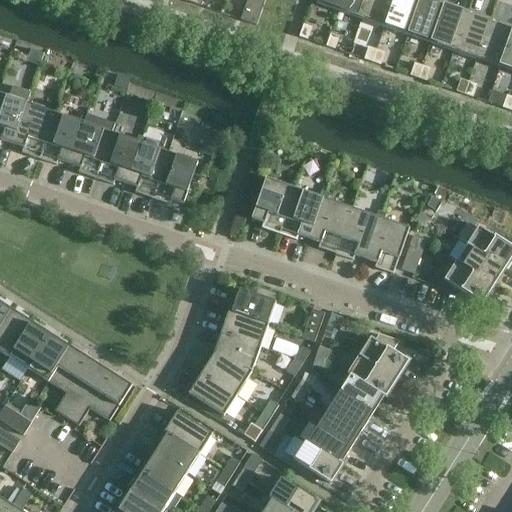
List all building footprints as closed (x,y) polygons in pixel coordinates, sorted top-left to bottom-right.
[(240,21),(256,26),(265,0),(246,0),(247,0),(240,21)] [(338,12),(341,0),(315,0),(315,2),(322,5),(322,6),(325,7),(325,6),(335,10),(335,11),(338,12)] [(341,0),(338,12),(339,11),(345,13),(345,14),(348,15),(348,14),(358,18),(358,19),(361,20),(367,0),(341,0)] [(367,0),(361,20),(362,19),(368,21),(368,22),(371,23),(371,22),(381,26),(381,27),(384,28),(393,0),(367,0)] [(407,36),(419,0),(393,0),(384,28),(385,27),(391,29),(391,30),(394,31),(394,30),(405,34),(404,35),(407,36)] [(419,0),(407,36),(408,35),(414,37),(414,38),(417,39),(417,38),(428,42),(427,43),(430,44),(443,6),(440,5),(430,2),(430,1),(427,0),(426,0),(426,2),(420,0),(419,0)] [(443,6),(430,44),(431,43),(437,45),(437,46),(440,47),(441,46),(451,50),(450,51),(453,52),(466,14),(463,13),(453,10),(453,9),(450,8),(449,10),(443,8),(444,6),(443,6)] [(466,14),(453,52),(454,51),(460,53),(460,54),(463,55),(464,54),(474,58),(473,59),(476,60),(489,22),(486,21),(476,18),(476,17),(473,16),(472,18),(466,16),(467,14),(466,14)] [(499,68),(511,30),(511,29),(510,29),(509,29),(499,26),(499,25),(496,24),(495,26),(489,24),(490,22),(489,22),(476,60),(477,59),(483,61),(483,62),(486,64),(487,62),(497,66),(496,67),(499,68)] [(303,26),(298,38),(307,41),(311,28),(303,26)] [(511,30),(499,68),(500,68),(500,67),(506,69),(506,70),(509,72),(510,70),(511,71),(511,30)] [(326,47),(334,50),(338,38),(330,35),(326,47)] [(372,63),(376,51),(368,48),(364,60),(372,63)] [(376,51),(372,63),(380,66),(384,54),(376,51)] [(418,79),(422,67),(414,64),(410,76),(418,79)] [(422,67),(418,79),(426,82),(430,70),(422,67)] [(464,95),(468,83),(460,80),(456,92),(464,95)] [(468,83),(464,95),(472,98),(476,86),(468,83)] [(12,145),(28,98),(24,97),(22,103),(0,95),(0,143),(1,142),(12,145)] [(510,111),(511,105),(511,98),(506,96),(502,108),(510,111)] [(39,160),(55,114),(30,106),(32,99),(28,98),(12,145),(23,149),(21,154),(39,160)] [(55,114),(39,160),(56,166),(58,161),(69,165),(85,118),(81,116),(79,123),(55,114)] [(213,114),(210,122),(220,125),(223,117),(213,114)] [(95,180),(111,134),(87,126),(89,119),(85,118),(69,165),(79,169),(78,174),(95,180)] [(125,185),(142,138),(138,136),(136,143),(111,134),(95,180),(113,186),(114,181),(125,185)] [(142,138),(125,185),(136,189),(135,193),(152,200),(168,154),(157,150),(158,146),(157,144),(146,140),(146,139),(142,138)] [(202,142),(198,153),(211,158),(215,146),(202,142)] [(168,154),(152,200),(169,206),(171,201),(183,205),(197,164),(168,154)] [(279,235),(294,190),(265,180),(251,220),(263,225),(261,229),(279,235)] [(294,190),(279,235),(296,241),(298,237),(308,241),(325,193),(321,192),(319,198),(294,190)] [(335,255),(351,210),(327,201),(329,195),(325,193),(308,241),(319,244),(318,249),(335,255)] [(432,198),(427,206),(436,212),(441,204),(432,198)] [(351,210),(335,255),(353,261),(354,257),(365,260),(382,213),(378,212),(375,218),(351,210)] [(382,213),(365,260),(376,264),(374,269),(393,275),(409,230),(383,221),(386,214),(382,213)] [(425,230),(431,221),(420,214),(414,223),(425,230)] [(466,246),(504,270),(511,257),(511,249),(478,228),(466,246)] [(409,247),(422,251),(426,241),(413,237),(409,247)] [(458,241),(447,258),(455,263),(493,287),(504,270),(466,246),(458,241)] [(422,251),(409,247),(401,271),(414,275),(422,251)] [(493,287),(455,263),(444,281),(482,305),(493,287)] [(228,313),(267,327),(275,304),(273,304),(275,297),(259,291),(256,298),(236,290),(228,313)] [(0,328),(11,311),(0,303),(0,328)] [(30,323),(11,311),(0,328),(0,353),(8,358),(30,323)] [(324,315),(312,311),(302,339),(314,343),(324,315)] [(260,348),(267,327),(228,313),(220,334),(260,348)] [(331,316),(327,327),(338,331),(342,320),(331,316)] [(50,335),(30,323),(8,358),(27,371),(50,335)] [(336,332),(326,328),(322,337),(333,341),(336,332)] [(251,374),(260,348),(220,334),(213,356),(251,374)] [(69,348),(50,335),(27,371),(47,383),(69,348)] [(358,357),(396,381),(408,363),(392,353),(398,343),(399,344),(399,343),(377,335),(377,336),(378,336),(374,342),(370,339),(358,357)] [(100,367),(69,348),(47,383),(65,395),(54,412),(66,420),(100,367)] [(293,360),(302,365),(310,353),(301,348),(293,360)] [(315,357),(326,361),(329,351),(319,348),(315,357)] [(236,398),(251,374),(213,356),(201,375),(236,398)] [(326,361),(315,357),(312,367),(322,370),(326,361)] [(396,381),(358,357),(347,375),(349,376),(350,376),(384,397),(383,398),(385,399),(396,381)] [(302,365),(293,360),(285,372),(294,378),(302,365)] [(100,367),(66,420),(78,427),(89,410),(109,422),(131,387),(100,367)] [(236,398),(201,375),(188,395),(223,418),(236,398)] [(349,376),(339,393),(373,414),(383,398),(384,397),(350,376),(349,376)] [(296,390),(305,396),(311,387),(301,381),(296,390)] [(305,396),(296,390),(290,398),(300,404),(305,396)] [(339,393),(328,410),(362,432),(373,414),(339,393)] [(262,414),(270,419),(278,407),(270,402),(262,414)] [(0,413),(0,421),(5,425),(23,437),(32,424),(13,412),(4,407),(0,413)] [(328,410),(317,427),(351,449),(362,432),(328,410)] [(164,433),(199,456),(212,436),(176,413),(164,433)] [(270,419),(262,414),(254,426),(262,432),(270,419)] [(274,424),(283,430),(289,422),(279,416),(274,424)] [(283,430),(274,424),(269,433),(278,439),(283,430)] [(340,465),(351,449),(317,427),(306,444),(340,466),(340,465)] [(20,442),(0,429),(0,446),(12,455),(20,442)] [(187,475),(199,456),(164,433),(151,452),(187,475)] [(342,466),(340,465),(340,466),(306,444),(304,442),(292,461),(330,485),(342,466)] [(151,452),(139,472),(175,494),(187,475),(151,452)] [(223,471),(231,476),(239,464),(231,458),(223,471)] [(237,478),(246,484),(252,476),(243,470),(237,478)] [(231,476),(223,471),(215,483),(223,489),(231,476)] [(139,472),(127,491),(159,511),(163,511),(175,494),(139,472)] [(246,484),(237,478),(232,487),(241,493),(246,484)] [(313,511),(318,505),(280,480),(268,499),(270,500),(271,500),(289,511),(313,511)] [(22,491),(15,502),(24,507),(30,496),(22,491)] [(159,511),(127,491),(115,511),(116,511),(159,511)] [(0,511),(7,511),(12,505),(0,497),(0,511)] [(199,510),(202,511),(208,511),(215,502),(207,497),(199,510)] [(270,500),(262,511),(289,511),(271,500),(270,500)]
